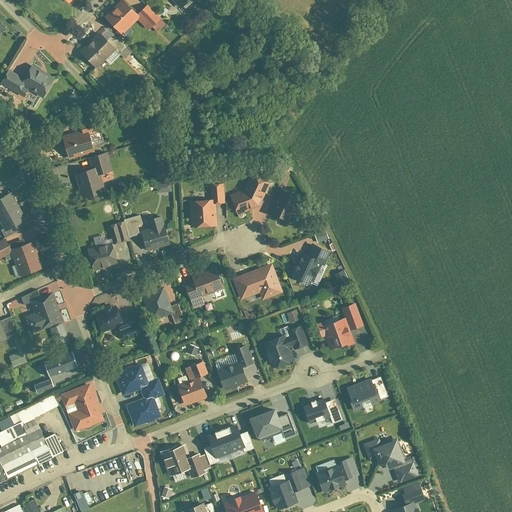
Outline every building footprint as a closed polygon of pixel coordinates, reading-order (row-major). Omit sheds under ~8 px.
[(119,0),(112,0),(98,12),(113,31),(132,15),(119,0)] [(141,2),(129,12),(143,27),(154,17),(141,2)] [(95,29),(73,48),(89,66),(111,47),(95,29)] [(48,74),(25,61),(17,74),(2,66),(0,68),(0,82),(13,90),(17,83),(37,94),(48,74)] [(82,130),(58,137),(63,155),(87,148),(82,130)] [(88,164),(66,172),(75,196),(99,188),(93,172),(106,168),(100,149),(84,154),(88,164)] [(270,181),(276,185),(283,171),(277,168),(270,181)] [(261,179),(244,171),(238,188),(224,193),(230,212),(251,203),(261,179)] [(204,196),(184,196),(185,225),(211,224),(210,201),(217,201),(216,180),(204,180),(204,196)] [(293,195),(273,186),(263,209),(283,218),(293,195)] [(0,193),(0,210),(15,204),(9,189),(0,193)] [(0,210),(0,227),(22,218),(15,204),(0,210)] [(142,225),(135,228),(142,247),(165,240),(156,213),(140,218),(142,225)] [(110,221),(115,239),(122,237),(116,219),(110,221)] [(110,221),(104,223),(109,241),(115,239),(110,221)] [(317,233),(320,243),(331,239),(327,229),(317,233)] [(28,236),(4,247),(15,273),(39,264),(28,236)] [(106,239),(82,246),(89,268),(112,260),(106,239)] [(302,251),(294,248),(282,272),(304,283),(312,265),(318,268),(326,249),(307,240),(302,251)] [(267,261),(227,275),(235,297),(253,291),(255,298),(277,290),(267,261)] [(209,263),(176,276),(188,306),(199,302),(195,294),(217,285),(209,263)] [(163,283),(137,292),(145,318),(167,311),(170,322),(180,318),(173,298),(168,300),(163,283)] [(65,321),(53,291),(37,297),(35,291),(17,298),(21,306),(26,304),(30,315),(23,318),(29,335),(65,321)] [(115,301),(89,310),(95,326),(121,316),(115,301)] [(330,318),(325,320),(323,316),(309,321),(314,335),(319,334),(324,348),(342,342),(340,335),(346,333),(345,330),(354,326),(345,301),(335,304),(342,324),(334,327),(330,318)] [(288,313),(292,322),(301,319),(298,309),(288,313)] [(131,315),(112,322),(115,331),(134,324),(131,315)] [(278,332),(256,340),(265,366),(289,357),(286,349),(306,341),(298,321),(281,328),(284,334),(279,335),(278,332)] [(60,326),(53,329),(60,346),(67,342),(60,326)] [(231,359),(209,367),(216,388),(242,379),(237,366),(247,362),(240,342),(226,347),(231,359)] [(197,355),(200,347),(189,343),(186,351),(197,355)] [(20,360),(15,348),(2,354),(7,366),(20,360)] [(64,348),(37,360),(43,374),(70,362),(64,348)] [(171,381),(179,402),(202,393),(195,374),(201,371),(197,358),(180,365),(184,377),(171,381)] [(133,385),(135,390),(156,382),(153,373),(142,378),(135,359),(107,370),(115,392),(133,385)] [(376,375),(346,385),(355,410),(385,400),(376,375)] [(34,385),(38,394),(57,386),(54,378),(34,385)] [(83,379),(53,391),(58,403),(68,399),(72,408),(61,412),(67,430),(98,419),(83,379)] [(156,382),(135,390),(137,396),(120,403),(128,423),(157,412),(150,395),(160,391),(156,382)] [(324,397),(303,404),(309,422),(329,415),(332,423),(341,419),(337,406),(328,409),(324,397)] [(0,477),(58,450),(48,429),(38,434),(30,416),(0,430),(0,477)] [(271,417),(247,426),(255,450),(278,442),(280,446),(291,442),(285,424),(275,428),(271,417)] [(237,425),(206,435),(216,462),(246,452),(237,425)] [(395,435),(381,441),(379,436),(360,444),(367,459),(373,456),(377,465),(384,461),(387,468),(406,459),(395,435)] [(184,441),(160,450),(169,474),(189,467),(192,476),(208,470),(201,450),(188,454),(184,441)] [(312,485),(317,501),(341,493),(339,487),(355,482),(349,464),(335,468),(338,477),(312,485)] [(266,492),(271,511),(287,511),(294,510),(291,499),(299,497),(292,476),(282,479),(284,487),(266,492)] [(406,502),(393,507),(394,511),(417,511),(415,505),(427,500),(422,484),(402,491),(406,502)] [(167,486),(164,496),(171,498),(174,489),(167,486)] [(303,503),(299,504),(301,509),(317,505),(312,488),(300,492),(303,503)] [(83,511),(84,511),(93,508),(85,490),(76,494),(83,511)] [(26,495),(5,506),(7,511),(18,511),(31,505),(26,495)] [(219,508),(220,511),(258,511),(253,496),(219,508)]
